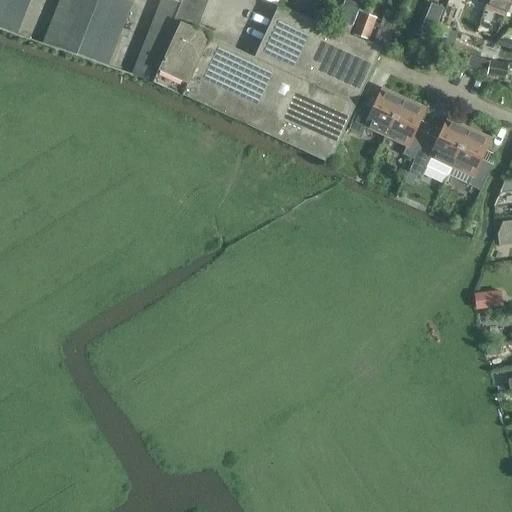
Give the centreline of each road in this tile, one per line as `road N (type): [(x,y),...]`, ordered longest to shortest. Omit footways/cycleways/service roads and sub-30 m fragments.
road 1 (track): [(511,138),(475,259)]
road 2 (residential): [(511,120),(399,71)]
